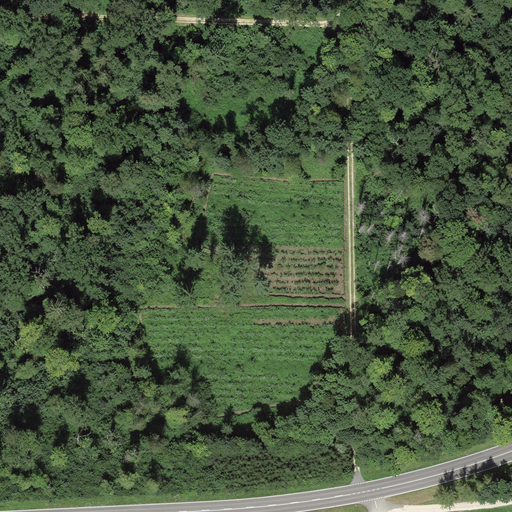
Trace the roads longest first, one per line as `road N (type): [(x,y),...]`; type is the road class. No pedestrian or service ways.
road 1 (track): [(377,511),(355,458),(346,0)]
road 2 (track): [(0,16),(346,24)]
road 3 (primary): [(511,451),(368,494),(219,511)]
